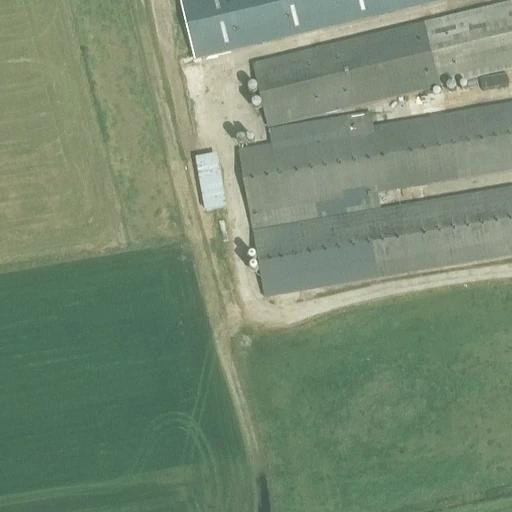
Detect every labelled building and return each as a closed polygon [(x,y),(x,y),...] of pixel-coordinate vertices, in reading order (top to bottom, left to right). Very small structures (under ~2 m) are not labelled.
[(180,0),(195,61),(450,0),(180,0)] [(269,129),(441,88),(511,72),(511,3),(426,23),(254,65),(269,129)] [(273,146),(240,151),(254,232),(382,210),(379,195),(511,171),(511,104),(375,128),(273,146)] [(269,130),(273,146),(375,128),(371,112),(269,130)] [(227,154),(204,157),(211,212),(234,210),(227,154)] [(511,257),(511,187),(382,210),(254,232),(265,299),(511,257)] [(247,355),(263,354),(262,332),(246,333),(247,355)]
